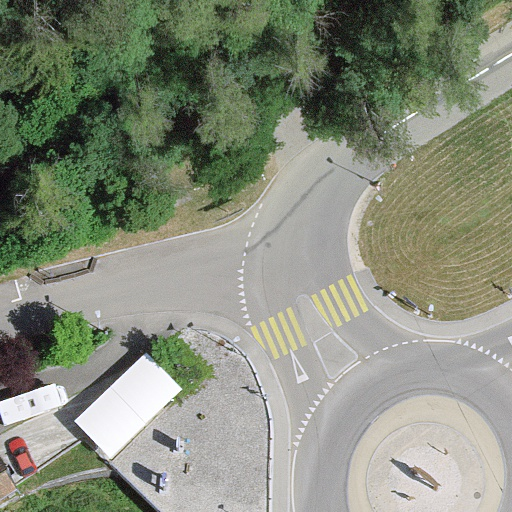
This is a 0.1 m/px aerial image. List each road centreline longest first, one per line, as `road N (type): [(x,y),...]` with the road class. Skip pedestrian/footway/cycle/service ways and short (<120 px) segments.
road 1 (track): [(337,162),(271,112),(211,86),(149,85),(0,176)]
road 2 (secondary): [(511,54),(337,162),(292,230),(292,268)]
road 3 (residential): [(0,324),(228,273),(292,268)]
road 4 (secondary): [(292,268),(292,325),(318,447)]
road 5 (secondary): [(405,370),(292,268)]
road 6 (primary): [(405,370),(351,396),(318,447)]
